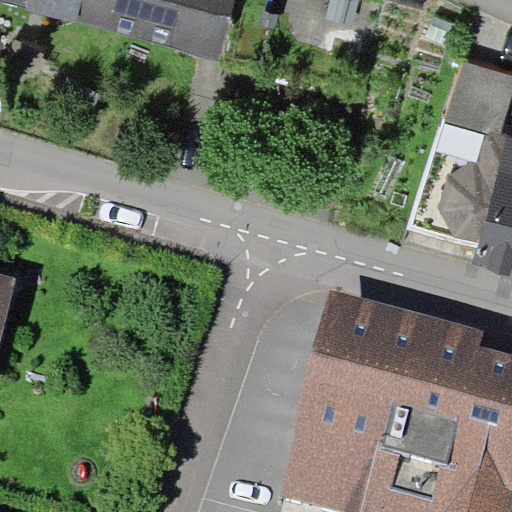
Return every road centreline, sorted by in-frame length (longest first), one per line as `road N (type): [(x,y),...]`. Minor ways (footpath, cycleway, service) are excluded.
road 1 (residential): [(264,234),(168,511)]
road 2 (residential): [(0,155),(264,234)]
road 3 (residential): [(264,234),(511,301)]
